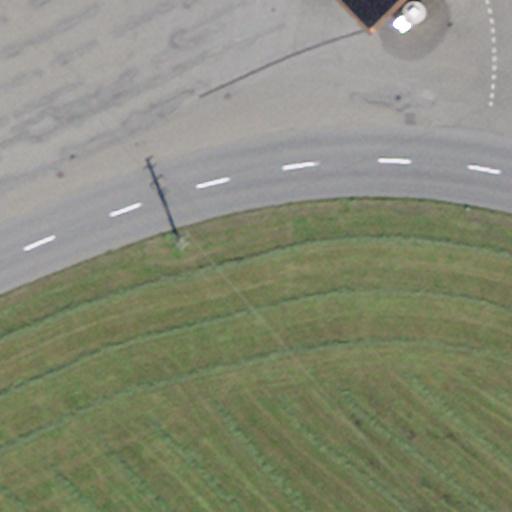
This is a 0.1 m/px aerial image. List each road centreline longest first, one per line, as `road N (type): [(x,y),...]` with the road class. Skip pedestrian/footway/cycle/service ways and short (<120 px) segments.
road 1 (secondary): [(194,187),(311,164),(374,161),(511,175)]
road 2 (secondary): [(0,261),(194,187)]
road 3 (unclassified): [(186,0),(194,187)]
